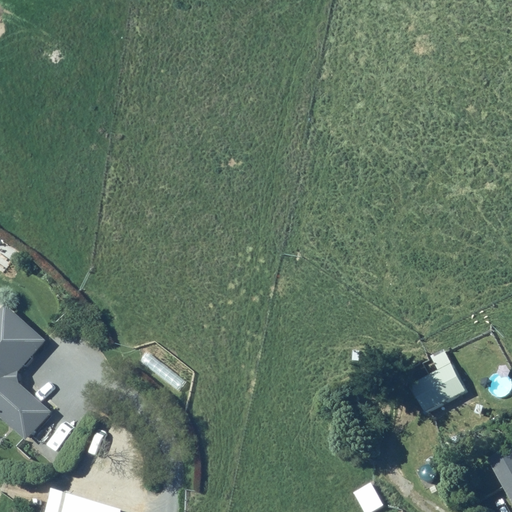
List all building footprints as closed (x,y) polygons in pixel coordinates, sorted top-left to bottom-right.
[(46,346),(7,308),(0,316),(0,421),(25,444),(50,416),(18,388),(18,374),(46,346)] [(464,394),(445,355),(431,362),(437,373),(412,385),(424,414),(464,394)] [(511,450),(489,462),(511,508),(511,450)] [(372,483),(353,494),(362,511),(374,511),(385,506),(372,483)] [(119,511),(52,493),(46,511),(119,511)]
